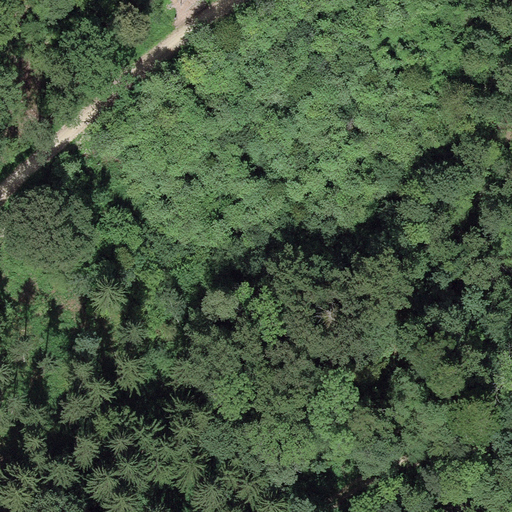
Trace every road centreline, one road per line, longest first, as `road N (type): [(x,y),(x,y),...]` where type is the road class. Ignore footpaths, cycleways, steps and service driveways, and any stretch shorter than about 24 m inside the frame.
road 1 (track): [(234,0),(169,42),(0,196)]
road 2 (track): [(511,440),(437,453),(356,484),(324,511)]
